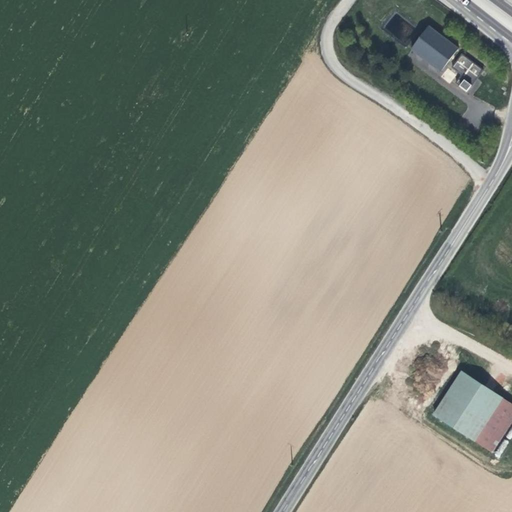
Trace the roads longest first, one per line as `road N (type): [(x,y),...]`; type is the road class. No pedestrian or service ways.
road 1 (tertiary): [(280,511),(507,150)]
road 2 (track): [(343,0),(329,24),(332,59),(490,183)]
